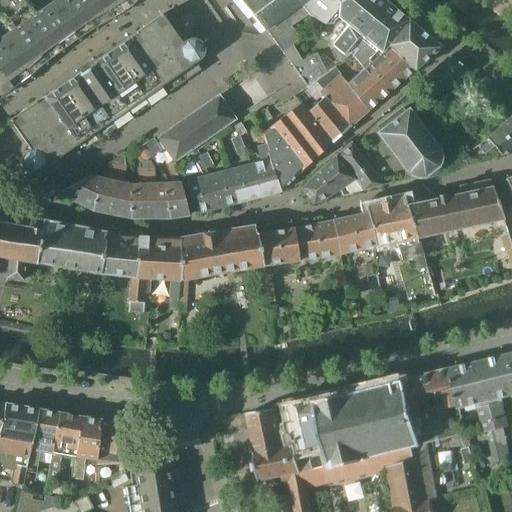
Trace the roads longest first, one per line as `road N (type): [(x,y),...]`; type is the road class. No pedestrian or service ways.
road 1 (residential): [(493,173),(179,226),(133,226),(34,196),(224,67),(219,34),(198,0)]
road 2 (residential): [(183,406),(511,337)]
road 3 (residential): [(0,384),(183,406)]
road 4 (residential): [(395,0),(511,101)]
